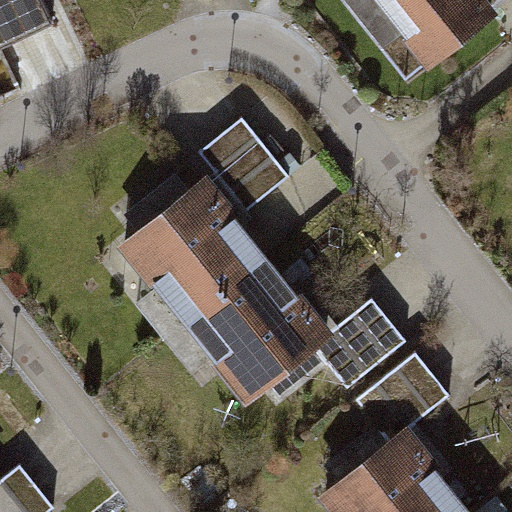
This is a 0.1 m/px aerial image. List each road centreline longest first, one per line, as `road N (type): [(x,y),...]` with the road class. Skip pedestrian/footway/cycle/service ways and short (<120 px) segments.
road 1 (residential): [(0,140),(202,46),(259,45),(303,75),(511,341)]
road 2 (residential): [(0,315),(157,511)]
